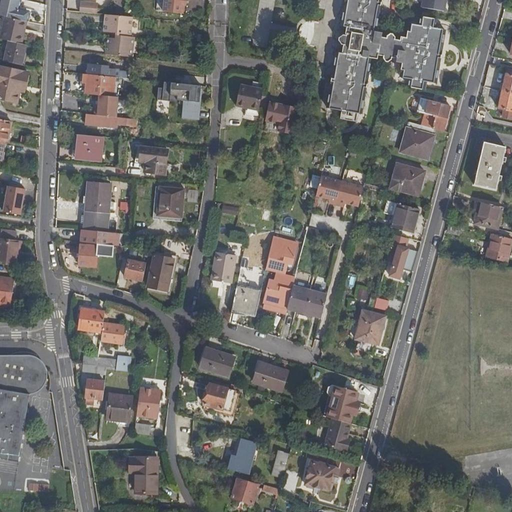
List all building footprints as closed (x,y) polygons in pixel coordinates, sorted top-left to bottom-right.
[(17,11),(19,0),(18,0),(0,0),(0,12),(4,14),(3,17),(6,17),(28,23),(30,14),(17,11)] [(344,0),(344,2),(343,5),(344,7),(341,26),(347,27),(342,53),(337,52),(334,68),(334,69),(333,70),(332,70),(329,87),(331,88),(330,94),(327,95),(327,100),(328,101),(327,107),(329,108),(340,110),(341,110),(340,118),(356,121),(357,113),(363,114),(372,58),(378,59),(378,55),(384,56),(384,58),(386,62),(388,62),(392,60),(392,57),(397,58),(397,61),(402,62),(400,75),(402,77),(411,79),(410,83),(410,86),(425,89),(425,86),(426,81),(436,83),(441,57),(439,55),(434,54),(435,46),(442,48),(445,29),(435,27),(437,18),(422,16),(421,25),(410,23),(409,24),(407,37),(401,36),(400,40),(395,39),(395,37),(393,34),(390,34),(387,35),(387,38),(382,37),(382,33),(376,32),(380,8),(381,0),(344,0)] [(447,0),(420,0),(420,7),(445,12),(447,0)] [(81,3),(80,13),(93,14),(94,4),(81,3)] [(183,15),(184,8),(164,6),(163,12),(183,15)] [(108,39),(106,55),(132,58),(134,38),(130,38),(132,18),(126,17),(106,15),(105,33),(113,34),(117,34),(116,40),(112,39),(108,39)] [(6,17),(1,40),(8,42),(23,45),(28,23),(6,17)] [(23,45),(8,42),(3,62),(20,66),(25,46),(23,45)] [(109,66),(89,64),(88,75),(125,79),(128,79),(129,73),(120,72),(120,70),(109,69),(109,66)] [(0,99),(17,103),(19,92),(21,84),(26,85),(29,74),(1,68),(0,71),(0,99)] [(502,92),(511,94),(511,75),(506,74),(502,92)] [(125,79),(88,75),(86,94),(100,95),(119,97),(119,91),(124,91),(125,79)] [(184,85),(202,86),(203,79),(185,77),(184,85)] [(248,107),(251,107),(254,88),(256,82),(254,81),(253,87),(241,85),(237,106),(247,108),(248,107)] [(251,107),(260,109),(264,90),(265,84),(256,82),(254,88),(251,107)] [(511,115),(511,94),(502,92),(498,109),(504,111),(503,118),(511,120),(511,115)] [(118,104),(119,97),(100,95),(99,106),(117,108),(118,104)] [(133,98),(119,97),(118,104),(132,105),(133,98)] [(434,130),(443,132),(450,108),(422,100),(419,112),(426,114),(423,127),(434,130)] [(196,121),(198,105),(179,103),(179,105),(172,105),(171,113),(172,113),(172,119),(175,119),(175,118),(187,119),(187,120),(196,121)] [(272,121),(276,104),(271,103),(268,120),(272,121)] [(283,123),(287,106),(276,104),(272,121),(281,123),(280,130),(282,131),(283,123)] [(297,108),(287,106),(283,123),(282,131),(292,133),(297,108)] [(136,126),(136,119),(86,114),(85,124),(116,128),(116,123),(136,126)] [(11,122),(0,119),(0,130),(9,132),(11,122)] [(434,130),(423,127),(409,123),(401,153),(428,160),(434,136),(433,136),(434,130)] [(9,132),(0,130),(0,140),(5,142),(7,142),(9,132)] [(101,162),(103,138),(78,135),(77,149),(75,149),(73,159),(101,162)] [(504,158),(506,148),(484,143),(474,185),(496,190),(498,180),(501,181),(502,177),(499,176),(503,162),(505,163),(506,159),(504,158)] [(167,165),(169,151),(141,148),(140,159),(137,158),(136,163),(147,164),(146,174),(166,176),(166,175),(170,176),(171,165),(167,165)] [(397,165),(391,189),(418,196),(425,172),(397,165)] [(337,204),(343,183),(323,177),(318,195),(331,199),(330,202),(337,204)] [(111,202),(112,185),(88,183),(86,211),(110,213),(110,209),(111,202)] [(365,188),(352,185),(343,183),(337,204),(345,206),(346,203),(348,203),(360,206),(365,188)] [(0,196),(0,212),(19,215),(22,188),(2,185),(0,196)] [(183,218),(186,192),(161,190),(158,216),(183,218)] [(479,202),(474,224),(497,230),(503,208),(479,202)] [(420,210),(399,204),(395,216),(392,228),(414,234),(420,210)] [(239,216),(240,209),(225,206),(224,213),(239,216)] [(109,217),(86,215),(85,223),(84,231),(108,233),(109,217)] [(461,228),(449,225),(448,232),(460,235),(461,228)] [(1,239),(17,241),(18,233),(2,231),(1,239)] [(508,262),(511,246),(511,239),(494,235),(488,257),(508,262)] [(0,260),(31,264),(32,261),(17,259),(16,262),(14,261),(17,241),(1,239),(0,239),(0,241),(0,260)] [(96,267),(98,248),(82,246),(80,265),(96,267)] [(399,247),(397,255),(401,256),(399,264),(415,268),(419,252),(399,247)] [(148,257),(150,249),(141,248),(139,256),(148,257)] [(214,280),(227,282),(233,254),(218,251),(216,264),(217,264),(214,280)] [(233,254),(227,282),(232,284),(238,255),(233,254)] [(168,291),(174,259),(155,255),(148,287),(168,291)] [(126,277),(143,281),(147,264),(130,261),(126,277)] [(0,304),(12,306),(16,280),(0,277),(0,304)] [(233,310),(256,315),(262,290),(238,285),(233,310)] [(328,294),(324,293),(314,290),(294,285),(292,292),(288,309),(308,314),(318,317),(322,318),(328,294)] [(288,309),(292,292),(269,286),(265,303),(288,309)] [(365,299),(367,290),(360,288),(357,297),(365,299)] [(288,309),(265,303),(264,308),(287,314),(288,309)] [(104,333),(105,325),(107,312),(84,309),(81,329),(104,333)] [(361,351),(364,352),(371,325),(374,314),(368,313),(360,341),(364,342),(361,351)] [(371,325),(364,352),(377,356),(380,346),(383,346),(390,318),(374,314),(371,325)] [(104,333),(103,342),(123,345),(124,341),(126,341),(127,334),(125,334),(126,327),(105,325),(104,333)] [(229,377),(235,358),(206,349),(200,368),(229,377)] [(29,358),(0,357),(0,370),(1,369),(6,364),(9,361),(18,358),(29,358)] [(86,357),(85,364),(84,371),(107,375),(108,370),(127,372),(128,359),(120,357),(119,361),(101,359),(86,357)] [(6,364),(1,369),(0,370),(0,460),(19,463),(30,396),(22,395),(22,391),(26,391),(33,391),(38,387),(42,383),(43,376),(42,370),(38,365),(32,362),(28,362),(29,358),(18,358),(9,361),(6,364)] [(41,363),(34,359),(29,358),(28,362),(32,362),(38,365),(42,370),(43,376),(42,383),(38,387),(33,391),(26,391),(22,391),(22,395),(30,396),(35,394),(40,391),(45,385),(47,377),(45,370),(41,363)] [(282,391),(288,373),(259,364),(253,382),(282,391)] [(96,399),(105,400),(107,382),(90,380),(87,398),(89,398),(88,404),(95,405),(96,399)] [(232,413),(237,392),(211,385),(205,405),(232,413)] [(360,393),(335,386),(326,416),(352,423),(360,393)] [(161,392),(141,389),(141,392),(137,416),(157,419),(161,392)] [(120,421),(123,397),(112,395),(108,419),(120,421)] [(120,421),(120,426),(130,427),(133,399),(123,397),(120,421)] [(346,440),(351,424),(333,420),(326,446),(346,452),(349,441),(346,440)] [(136,435),(148,437),(149,428),(137,427),(136,435)] [(249,475),(258,444),(243,440),(238,457),(233,456),(230,470),(249,475)] [(282,478),(288,454),(278,451),(277,452),(278,453),(272,475),(271,475),(282,478)] [(158,495),(160,460),(140,458),(140,459),(134,459),(132,472),(139,473),(137,494),(158,495)] [(338,478),(340,469),(327,466),(327,465),(321,463),(320,464),(312,462),(306,485),(307,486),(308,488),(313,489),(315,488),(329,492),(329,491),(331,491),(333,485),(333,484),(335,477),(338,478)] [(29,485),(50,489),(53,469),(32,466),(31,466),(29,485)] [(61,471),(53,469),(50,489),(58,490),(61,471)] [(254,505),(259,486),(239,480),(233,498),(254,505)] [(278,498),(280,490),(265,485),(264,491),(277,495),(276,498),(278,498)]
